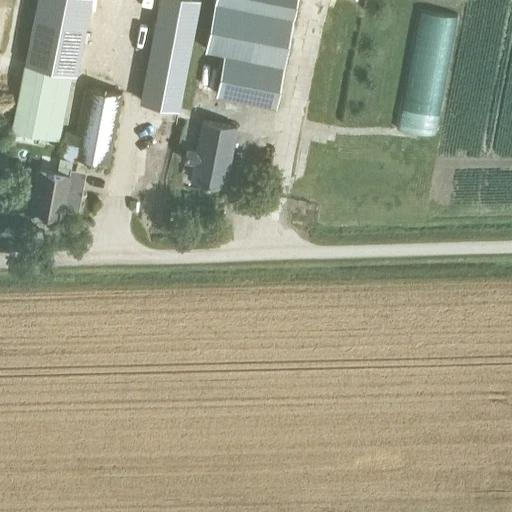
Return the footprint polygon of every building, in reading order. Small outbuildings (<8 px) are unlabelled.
[(65,68),(76,71),(89,0),(37,0),(25,60),(26,61),(14,124),(52,132),(65,68)] [(158,0),(139,99),(178,106),(198,0),(158,0)] [(213,0),(205,48),(223,52),(216,92),(276,103),(296,0),(213,0)] [(39,167),(31,206),(64,211),(64,208),(78,210),(82,190),(68,188),(71,173),(75,153),(109,159),(122,91),(85,83),(75,133),(65,130),(63,139),(59,156),(56,170),(39,167)] [(190,177),(224,184),(236,123),(201,117),(196,146),(186,144),(183,159),(193,161),(190,177)]
